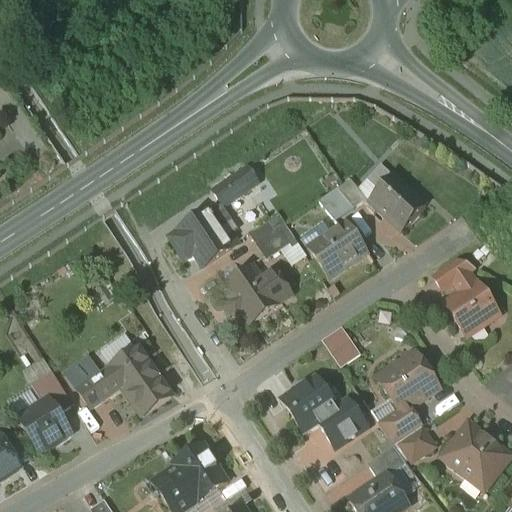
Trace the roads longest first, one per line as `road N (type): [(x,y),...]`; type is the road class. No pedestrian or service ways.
road 1 (tertiary): [(289,45),(0,242)]
road 2 (residential): [(25,511),(219,398)]
road 3 (residential): [(219,398),(391,281)]
road 4 (residential): [(391,281),(478,397),(511,423)]
road 5 (secondary): [(374,52),(511,154)]
road 6 (residential): [(296,511),(219,398)]
road 7 (residential): [(0,56),(70,163)]
